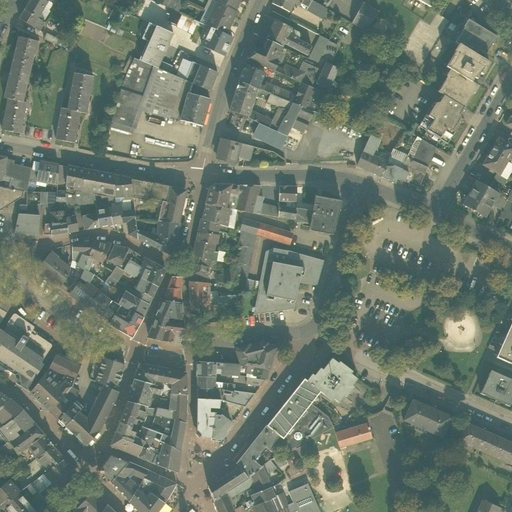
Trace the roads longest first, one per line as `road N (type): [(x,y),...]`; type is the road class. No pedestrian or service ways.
road 1 (residential): [(196,179),(0,142)]
road 2 (residential): [(196,179),(230,61),(260,0)]
road 3 (residential): [(344,351),(511,424)]
road 4 (residential): [(173,267),(121,237),(85,236),(43,244),(20,278)]
road 5 (residential): [(301,357),(194,486)]
road 6 (residential): [(359,182),(196,179)]
road 7 (residential): [(312,337),(359,182)]
road 8 (residential): [(434,213),(511,78)]
road 9 (residential): [(20,278),(74,322),(119,345)]
